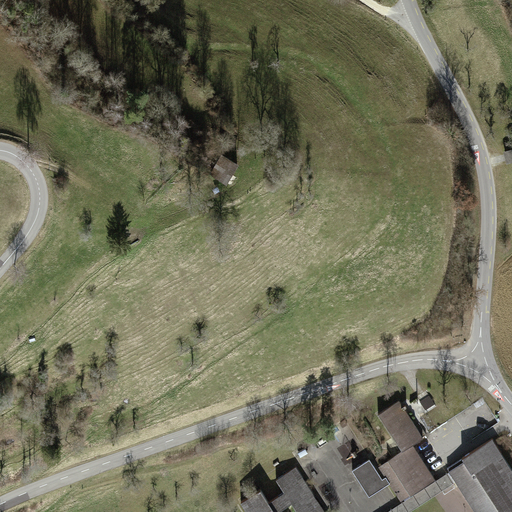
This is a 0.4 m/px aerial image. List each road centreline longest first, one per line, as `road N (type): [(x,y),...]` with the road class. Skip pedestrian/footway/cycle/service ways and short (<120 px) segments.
road 1 (tertiary): [(0,504),(397,362),(476,361)]
road 2 (tertiary): [(407,0),(463,102),(482,156),(491,214),(476,361)]
road 3 (tertiary): [(0,151),(30,170),(37,196),(35,218),(0,266)]
